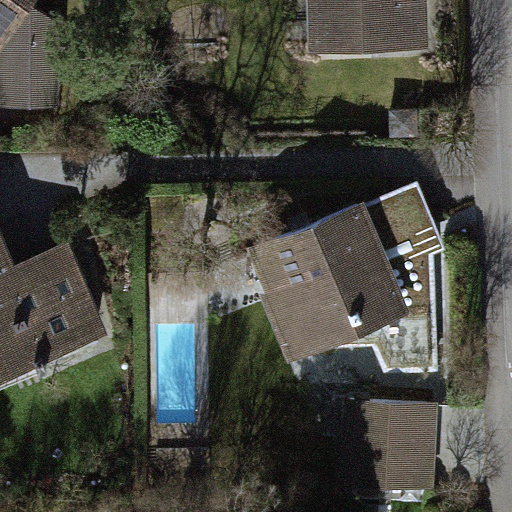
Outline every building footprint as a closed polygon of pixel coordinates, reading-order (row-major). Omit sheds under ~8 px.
[(0,0),(0,40),(31,0),(0,0)] [(419,0),(295,0),(296,66),(420,65),(419,0)] [(356,198),(244,249),(299,369),(412,317),(356,198)] [(0,276),(0,388),(41,371),(0,276)] [(439,397),(342,394),(339,485),(435,488),(437,441),(439,397)]
